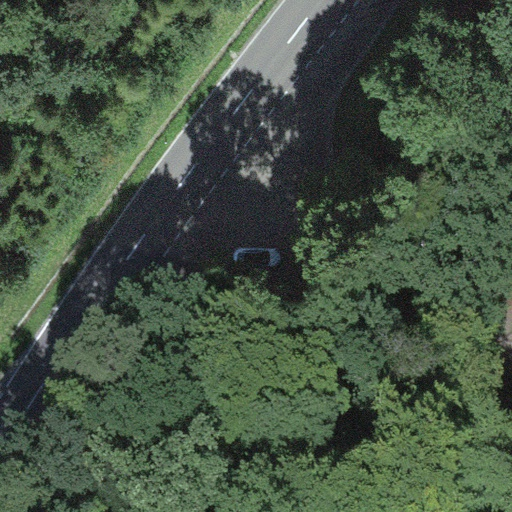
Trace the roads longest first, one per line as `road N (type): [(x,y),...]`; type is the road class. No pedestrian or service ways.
road 1 (primary): [(0,455),(100,302),(323,0)]
road 2 (track): [(207,158),(327,253),(511,351)]
